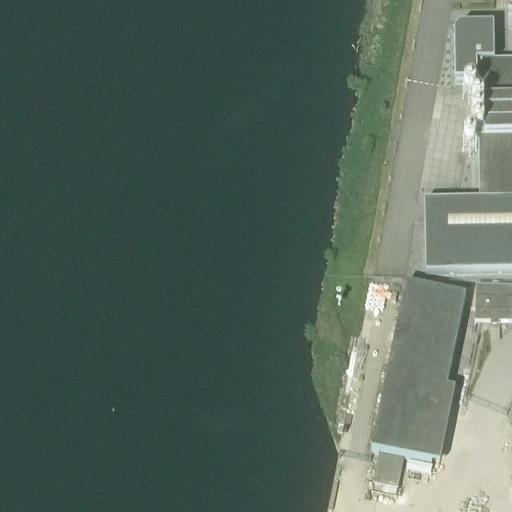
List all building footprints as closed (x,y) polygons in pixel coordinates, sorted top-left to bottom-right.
[(491,64),(491,38),(451,38),(453,92),(474,91),(475,65),(491,64)] [(508,203),(511,203),(511,65),(476,66),(479,204),(492,204),(492,212),(427,211),(426,274),(511,274),(511,211),(508,212),(508,203)] [(476,324),(511,324),(511,288),(477,287),(476,324)] [(455,394),(446,393),(465,301),(405,288),(371,455),(439,469),(455,394)] [(373,486),(397,491),(403,463),(378,458),(373,486)]
